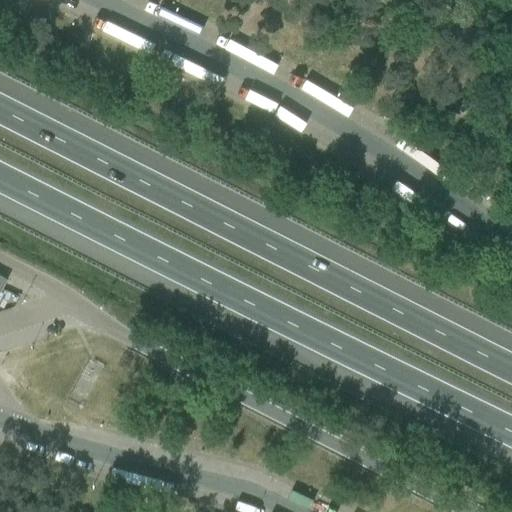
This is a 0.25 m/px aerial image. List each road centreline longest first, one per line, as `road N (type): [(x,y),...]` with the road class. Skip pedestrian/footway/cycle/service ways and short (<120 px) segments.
road 1 (motorway): [(511,369),(0,110)]
road 2 (motorway): [(0,178),(511,432)]
